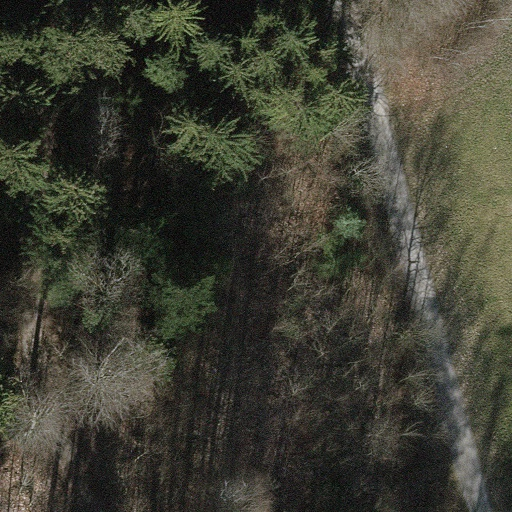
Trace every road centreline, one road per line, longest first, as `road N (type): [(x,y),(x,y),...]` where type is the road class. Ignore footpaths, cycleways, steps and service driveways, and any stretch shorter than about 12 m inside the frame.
road 1 (track): [(345,0),(496,511)]
road 2 (track): [(37,0),(38,396),(97,511)]
